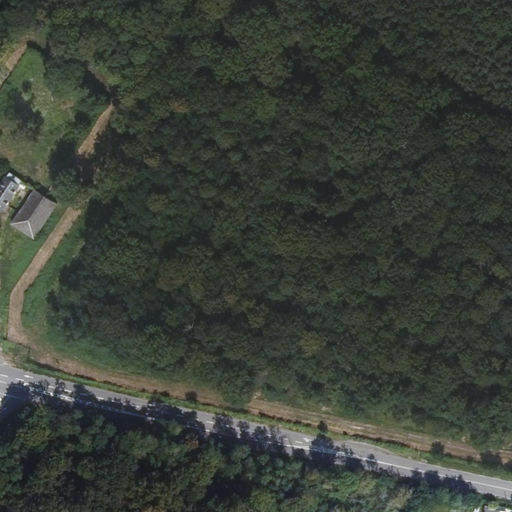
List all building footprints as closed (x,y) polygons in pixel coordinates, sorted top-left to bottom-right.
[(102,20),(108,25),(113,19),(107,15),(102,20)] [(83,84),(75,97),(98,112),(107,99),(83,84)] [(0,209),(3,211),(15,191),(23,181),(10,172),(0,186),(0,209)] [(28,199),(35,189),(23,181),(15,191),(28,199)] [(40,228),(57,202),(35,189),(28,199),(19,214),(40,228)] [(13,224),(34,237),(40,228),(19,214),(13,224)]
